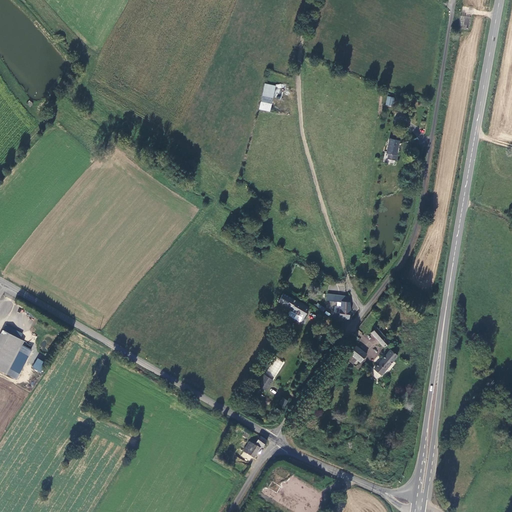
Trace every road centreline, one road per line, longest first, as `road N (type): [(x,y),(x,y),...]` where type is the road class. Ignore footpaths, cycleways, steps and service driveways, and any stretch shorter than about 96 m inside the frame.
road 1 (secondary): [(498,0),(418,509)]
road 2 (unclassified): [(452,5),(405,254),(328,355),(277,440)]
road 3 (tertiary): [(277,440),(4,282)]
road 4 (tertiary): [(418,509),(277,440)]
